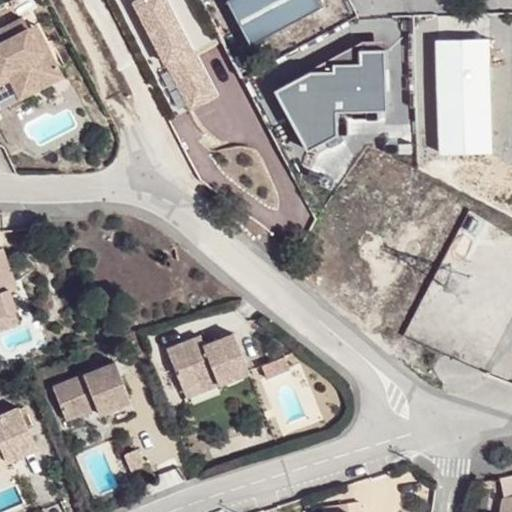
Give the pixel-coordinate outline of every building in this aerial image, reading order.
[(169,0),(141,0),(137,2),(191,109),(217,96),(169,0)] [(324,0),(233,0),(256,43),(327,5),(324,0)] [(67,74),(53,46),(44,50),(31,25),(25,15),(0,27),(0,35),(0,36),(0,35),(0,74),(12,69),(10,65),(17,61),(29,86),(45,78),(48,83),(67,74)] [(44,50),(53,46),(40,20),(31,25),(44,50)] [(493,37),(442,39),(445,152),(496,151),(493,37)] [(315,74),(277,95),(309,157),(339,143),(339,118),(388,117),(388,55),(363,56),(362,73),(342,68),(337,79),(315,74)] [(24,96),(48,83),(45,78),(29,86),(17,61),(10,65),(12,69),(0,74),(0,83),(14,76),(24,96)] [(0,327),(23,321),(13,293),(9,284),(18,281),(5,249),(0,250),(0,327)] [(9,284),(13,293),(21,290),(18,281),(9,284)] [(224,374),(228,384),(255,373),(240,334),(212,344),(210,339),(196,344),(195,339),(173,347),(188,388),(224,374)] [(208,334),(195,339),(196,344),(210,339),(208,334)] [(279,357),(281,364),(292,359),(289,353),(279,357)] [(281,364),(268,368),(273,381),(296,372),(292,359),(281,364)] [(108,414),(136,402),(121,363),(61,386),(73,419),(106,407),(108,414)] [(192,398),(228,384),(224,374),(188,388),(192,398)] [(8,462),(38,448),(21,410),(0,419),(0,457),(5,456),(8,462)] [(511,511),(511,495),(492,492),(488,511),(511,511)]
